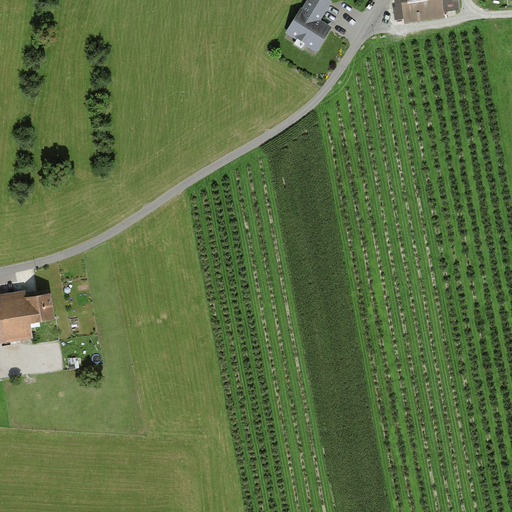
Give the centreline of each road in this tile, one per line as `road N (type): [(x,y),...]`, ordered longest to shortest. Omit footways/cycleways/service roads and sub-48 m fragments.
road 1 (unclassified): [(385,0),(334,81),(295,119),(95,242),(0,272)]
road 2 (track): [(511,13),(393,29),(383,25),(376,0)]
